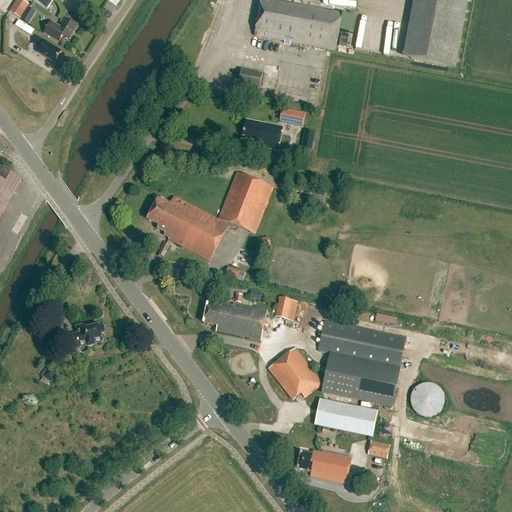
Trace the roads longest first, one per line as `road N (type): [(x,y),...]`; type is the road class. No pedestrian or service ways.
road 1 (primary): [(221,410),(26,154)]
road 2 (unclassified): [(26,154),(130,0)]
road 3 (secondary): [(90,511),(221,410)]
road 4 (primary): [(297,511),(221,410)]
